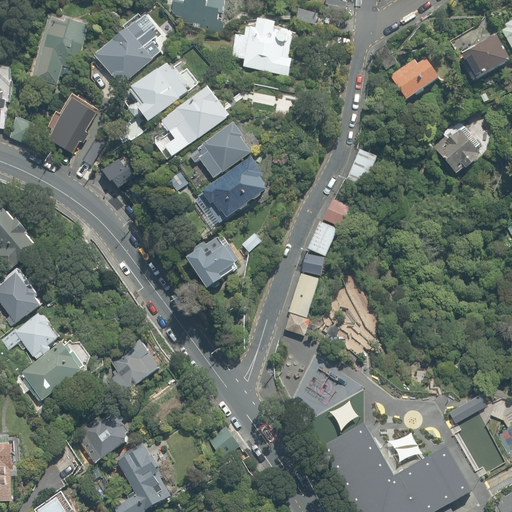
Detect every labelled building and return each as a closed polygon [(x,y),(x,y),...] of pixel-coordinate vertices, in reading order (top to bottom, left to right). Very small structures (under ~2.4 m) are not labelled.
[(22,0),(3,0),(15,9),(22,0)] [(231,8),(197,0),(177,0),(172,23),(182,26),(199,30),(224,36),(231,8)] [(349,2),(338,0),(328,0),(327,11),(346,14),(349,2)] [(90,30),(50,20),(34,86),(62,93),(67,73),(78,76),(90,30)] [(166,52),(139,21),(96,57),(123,89),(166,52)] [(511,24),(503,29),(511,44),(511,24)] [(299,41),(259,35),(258,43),(248,41),(246,51),(236,49),(233,71),(246,73),(244,81),(293,88),(295,71),(299,41)] [(511,61),(498,35),(463,53),(477,80),(511,61)] [(396,63),(382,46),(374,52),(385,70),(396,63)] [(440,77),(425,60),(417,65),(414,61),(400,71),(401,75),(392,81),(404,103),(440,77)] [(194,92),(172,62),(134,92),(142,104),(139,106),(151,123),(194,92)] [(232,116),(213,90),(166,124),(179,141),(170,149),(177,158),(232,116)] [(255,91),(253,101),(275,106),(274,112),(289,115),(292,103),(275,99),(276,96),(255,91)] [(100,113),(80,99),(52,143),(76,156),(100,113)] [(21,118),(12,137),(33,146),(42,128),(21,118)] [(493,150),(470,121),(439,146),(464,175),(493,150)] [(256,152),(235,125),(197,153),(218,181),(256,152)] [(106,144),(96,138),(82,161),(91,167),(106,144)] [(378,158),(360,151),(346,183),(365,191),(378,158)] [(269,178),(255,159),(207,195),(215,206),(218,204),(231,221),(271,191),(264,181),(269,178)] [(119,160),(102,172),(110,183),(112,182),(119,190),(136,178),(130,169),(127,171),(119,160)] [(133,189),(125,195),(135,208),(144,202),(133,189)] [(25,221),(22,224),(12,212),(0,205),(0,261),(9,273),(41,248),(29,233),(32,230),(25,221)] [(342,211),(331,206),(324,220),(335,225),(342,211)] [(309,249),(324,256),(336,230),(321,224),(309,249)] [(264,244),(257,235),(242,245),(249,255),(264,244)] [(242,264),(226,239),(193,260),(213,291),(228,281),(225,276),(242,264)] [(324,259),(305,256),(303,272),(321,274),(324,259)] [(317,279),(300,274),(289,313),(306,318),(317,279)] [(0,280),(0,324),(2,327),(31,308),(8,275),(0,280)] [(357,281),(346,286),(371,335),(382,329),(357,281)] [(51,340),(31,312),(2,334),(22,362),(51,340)] [(308,321),(290,315),(285,331),(303,336),(308,321)] [(163,368),(140,341),(100,365),(123,395),(163,368)] [(75,370),(54,344),(8,376),(29,404),(75,370)] [(298,396),(322,402),(325,390),(331,391),(332,387),(339,389),(342,377),(305,368),(298,396)] [(487,406),(480,394),(447,413),(453,425),(487,406)] [(139,440),(120,410),(75,436),(96,469),(139,440)] [(435,511),(449,505),(472,492),(447,447),(394,477),(364,423),(319,449),(354,511),(435,511)] [(212,441),(221,459),(242,448),(234,431),(212,441)] [(141,511),(171,494),(143,448),(117,464),(134,493),(116,504),(118,511),(141,511)] [(511,511),(511,492),(490,504),(494,511),(511,511)]
